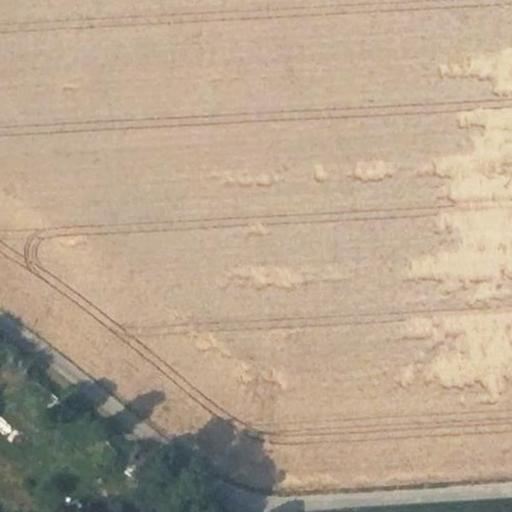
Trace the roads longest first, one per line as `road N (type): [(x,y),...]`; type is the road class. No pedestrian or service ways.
road 1 (unclassified): [(0,323),(258,504)]
road 2 (unclassified): [(258,504),(511,490)]
